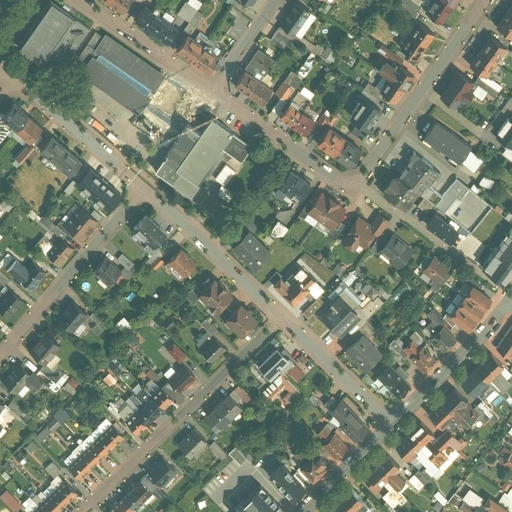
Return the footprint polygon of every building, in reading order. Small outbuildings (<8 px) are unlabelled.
[(111,0),(110,3),(123,12),(130,0),(111,0)] [(421,6),(411,0),(404,0),(403,2),(417,12),(421,6)] [(452,8),(440,0),(433,0),(426,12),(442,23),(452,8)] [(90,29),(50,1),(50,2),(49,1),(49,2),(18,46),(18,47),(58,75),(59,75),(66,65),(68,65),(70,61),(70,60),(90,30),(90,29)] [(245,7),(236,1),(232,7),(241,13),(245,7)] [(197,11),(185,2),(177,14),(189,22),(194,15),(197,11)] [(417,12),(403,2),(399,7),(415,19),(419,13),(417,12)] [(309,12),(296,3),(286,18),(285,18),(281,25),(294,34),(299,27),(309,12)] [(161,18),(145,6),(135,20),(151,32),(161,18)] [(511,15),(507,12),(497,27),(511,37),(511,15)] [(189,22),(183,32),(185,29),(190,32),(188,36),(200,19),(194,15),(189,22)] [(178,29),(161,18),(151,32),(168,43),(178,29)] [(434,34),(419,23),(410,36),(425,46),(434,34)] [(291,39),(277,29),(270,40),(283,49),(291,39)] [(187,35),(177,50),(193,61),(203,46),(188,36),(187,35)] [(315,46),(301,36),(297,43),(311,53),(315,46)] [(425,46),(410,36),(401,49),(416,59),(425,46)] [(149,97),(160,80),(162,76),(106,37),(96,51),(97,52),(82,73),(138,111),(149,97)] [(506,48),(491,37),(480,51),(496,62),(506,48)] [(214,49),(206,43),(203,46),(211,52),(214,49)] [(211,52),(203,46),(193,61),(209,72),(219,57),(211,52)] [(329,46),(322,54),(332,62),(339,54),(329,46)] [(394,54),(388,50),(385,54),(391,58),(394,54)] [(259,51),(245,70),(235,85),(250,96),(261,81),(252,75),(256,70),(264,76),(274,61),(259,51)] [(496,62),(480,51),(470,66),(485,77),(496,62)] [(413,77),(398,66),(397,69),(386,61),(379,72),(389,79),(404,89),(413,77)] [(472,82),(458,72),(457,72),(458,73),(453,80),(453,79),(447,87),(461,97),(462,97),(461,96),(466,89),(467,90),(467,89),(472,82)] [(298,73),(288,86),(294,90),(303,77),(298,73)] [(485,83),(478,78),(474,83),(474,84),(487,93),(491,87),(485,83)] [(502,87),(489,78),(485,83),(491,87),(498,92),(502,87)] [(404,89),(389,79),(381,91),(381,92),(395,102),(404,89)] [(195,105),(160,80),(149,97),(188,124),(200,134),(210,120),(201,114),(197,120),(189,114),(195,105)] [(272,89),(261,81),(250,96),(262,104),(272,89)] [(283,82),(275,94),(280,98),(288,86),(283,82)] [(487,93),(474,84),(474,83),(472,82),(467,89),(472,93),(482,100),(487,93)] [(381,91),(368,83),(364,89),(377,98),(381,92),(381,91)] [(288,86),(280,98),(286,101),(288,98),(291,100),(296,93),(293,90),(294,90),(288,86)] [(461,97),(447,87),(440,97),(455,107),(461,97)] [(498,92),(491,87),(487,93),(494,98),(498,92)] [(466,89),(461,96),(462,97),(461,97),(466,101),(472,93),(467,89),(467,90),(466,89)] [(310,100),(298,91),(291,100),(289,103),(302,111),(302,112),(310,100)] [(351,116),(367,128),(380,110),(364,98),(351,116)] [(24,112),(14,103),(4,115),(2,118),(10,125),(16,130),(29,116),(24,112)] [(302,111),(289,103),(280,117),(292,125),(302,111)] [(302,112),(302,111),(292,125),(305,134),(314,120),(302,112)] [(338,117),(332,113),(329,118),(326,123),(331,126),(338,117)] [(2,114),(0,115),(0,138),(1,139),(9,130),(7,128),(10,125),(2,118),(4,115),(2,114)] [(323,114),(317,123),(323,127),(326,123),(329,118),(323,114)] [(42,128),(29,116),(16,130),(30,142),(42,128)] [(200,134),(188,124),(166,154),(166,155),(167,156),(164,159),(163,159),(164,160),(156,171),(155,170),(155,171),(191,196),(199,184),(196,182),(221,148),(241,162),(252,147),(232,133),(232,132),(212,117),(210,120),(200,134)] [(471,147),(435,122),(424,137),(425,138),(433,144),(451,156),(459,162),(460,162),(461,161),(469,150),(471,147)] [(511,149),(511,132),(504,127),(496,138),(511,149)] [(329,128),(318,143),(334,155),(345,139),(329,128)] [(367,136),(357,129),(354,134),(363,141),(367,136)] [(67,149),(52,136),(40,150),(55,163),(67,149)] [(361,151),(345,139),(334,155),(350,166),(361,151)] [(30,142),(16,158),(22,163),(35,147),(30,142)] [(82,162),(67,149),(55,163),(70,176),(82,162)] [(474,154),(469,150),(461,161),(474,172),(483,161),(474,154)] [(439,172),(415,153),(407,163),(408,164),(399,176),(419,192),(424,197),(434,205),(444,213),(454,201),(454,200),(451,204),(442,197),(428,186),(439,172)] [(120,194),(90,168),(77,183),(108,209),(120,194)] [(310,184),(290,170),(278,187),(274,193),(282,198),(286,192),(291,196),(289,197),(296,202),(297,200),(299,201),(310,184)] [(490,189),(494,181),(484,175),(480,183),(490,189)] [(419,192),(399,176),(396,179),(393,177),(385,187),(388,189),(384,194),(395,202),(396,201),(404,208),(411,200),(419,192)] [(456,178),(442,197),(451,204),(454,200),(454,201),(456,198),(459,200),(469,188),(456,178)] [(228,201),(234,193),(223,185),(218,193),(228,201)] [(314,204),(308,212),(309,213),(319,220),(333,200),(330,198),(329,199),(321,194),(314,204)] [(434,205),(424,197),(417,206),(427,214),(434,205)] [(0,204),(9,211),(14,205),(6,198),(0,204)] [(333,200),(319,220),(330,228),(331,228),(337,220),(344,210),(335,203),(336,202),(333,200)] [(309,201),(298,216),(302,218),(305,218),(309,213),(308,212),(314,204),(309,201)] [(97,222),(80,207),(72,216),(90,231),(97,222)] [(426,226),(454,243),(463,229),(434,213),(426,226)] [(56,226),(43,215),(39,221),(52,232),(57,227),(56,226)] [(379,215),(370,227),(376,231),(374,233),(379,237),(379,236),(389,222),(379,215)] [(90,231),(72,216),(65,225),(71,231),(82,240),(90,231)] [(161,230),(146,216),(134,228),(144,238),(148,242),(149,242),(150,243),(154,238),(161,230)] [(247,217),(239,226),(245,232),(248,228),(252,231),(257,224),(247,217)] [(370,227),(358,218),(342,241),(351,247),(353,243),(358,242),(364,247),(374,233),(376,231),(370,227)] [(337,220),(331,228),(330,228),(327,233),(328,236),(335,241),(345,226),(337,220)] [(288,229),(278,221),(269,234),(274,237),(283,236),(288,229)] [(65,225),(62,222),(59,222),(56,226),(57,227),(68,236),(71,231),(65,225)] [(511,228),(494,253),(501,258),(501,259),(511,266),(511,228)] [(471,234),(466,230),(459,238),(464,242),(471,234)] [(249,232),(238,242),(239,244),(235,248),(234,247),(233,247),(254,268),(255,267),(253,265),(260,258),(260,259),(268,251),(269,253),(270,252),(249,232)] [(387,242),(379,236),(379,237),(370,249),(378,255),(380,252),(382,249),(387,242)] [(411,251),(393,236),(387,242),(382,249),(380,252),(398,267),(411,251)] [(73,248),(61,238),(47,253),(60,265),(67,257),(66,256),(73,248)] [(161,246),(154,238),(150,243),(151,244),(138,257),(144,263),(161,246)] [(489,249),(478,241),(472,249),(482,257),(489,249)] [(180,248),(169,261),(165,265),(172,271),(176,268),(184,275),(196,263),(180,248)] [(8,254),(1,262),(3,264),(2,264),(6,267),(13,258),(8,254)] [(427,255),(418,266),(423,271),(432,260),(427,255)] [(33,262),(27,269),(13,257),(13,258),(6,267),(5,267),(14,275),(19,279),(19,278),(32,289),(46,273),(33,262)] [(105,257),(92,272),(94,274),(99,278),(101,276),(110,284),(121,271),(105,257)] [(158,257),(149,267),(153,272),(163,261),(158,257)] [(447,268),(434,257),(432,260),(423,271),(437,281),(445,271),(447,268)] [(501,258),(495,266),(485,259),(480,266),(490,273),(490,274),(503,284),(511,272),(511,266),(501,259),(501,258)] [(14,275),(5,267),(6,267),(2,264),(0,266),(0,272),(9,281),(14,275)] [(297,277),(288,286),(280,278),(273,284),(282,293),(281,293),(293,304),(304,294),(310,300),(315,295),(315,296),(323,288),(319,284),(319,285),(301,267),(294,274),(297,277)] [(437,281),(436,282),(441,286),(450,275),(445,271),(437,281)] [(9,281),(0,272),(0,282),(5,286),(9,281)] [(482,286),(469,276),(465,282),(472,287),(473,287),(478,291),(482,286)] [(219,282),(218,283),(214,280),(202,293),(201,294),(203,295),(208,300),(208,303),(207,304),(215,312),(216,312),(223,304),(231,296),(225,290),(226,289),(219,282)] [(367,281),(360,289),(373,299),(379,292),(367,281)] [(196,287),(182,294),(193,305),(203,295),(201,294),(202,293),(196,287)] [(478,291),(473,287),(472,287),(465,297),(483,310),(491,300),(478,291)] [(343,289),(330,302),(333,305),(323,314),(331,322),(330,323),(340,333),(353,320),(348,315),(358,305),(343,289)] [(10,290),(0,301),(0,309),(9,317),(23,300),(10,290)] [(483,310),(465,297),(458,307),(476,320),(483,310)] [(316,300),(302,313),(308,319),(321,305),(316,300)] [(72,302),(58,318),(69,329),(77,320),(80,322),(87,315),(72,302)] [(223,304),(216,312),(215,312),(212,314),(223,324),(228,319),(227,319),(233,313),(223,304)] [(245,310),(240,305),(233,313),(227,319),(228,319),(236,327),(236,330),(242,335),(245,332),(249,332),(249,327),(256,320),(250,314),(250,310),(245,310)] [(358,305),(348,315),(353,320),(359,326),(366,320),(370,316),(358,305)] [(476,320),(458,307),(451,316),(451,317),(456,321),(468,330),(476,320)] [(443,318),(433,308),(426,315),(432,321),(440,329),(443,326),(443,327),(447,322),(443,318)] [(106,325),(93,312),(89,316),(102,329),(106,325)] [(456,321),(451,317),(451,316),(447,313),(443,318),(447,322),(452,327),(456,321)] [(124,316),(116,324),(125,333),(133,326),(124,316)] [(219,332),(206,318),(200,324),(214,337),(219,332)] [(170,319),(164,325),(168,329),(174,323),(170,319)] [(77,320),(69,329),(72,331),(73,331),(81,323),(80,322),(77,320)] [(359,326),(355,331),(360,336),(362,335),(367,339),(376,330),(366,320),(359,326)] [(443,326),(440,329),(432,321),(425,328),(433,336),(431,338),(444,352),(456,340),(443,327),(443,326)] [(367,339),(362,335),(360,336),(355,331),(350,335),(355,341),(346,350),(364,369),(380,353),(367,339)] [(59,347),(45,334),(30,351),(45,364),(49,360),(54,353),(59,347)] [(511,338),(506,335),(496,349),(510,359),(510,358),(511,359),(511,338)] [(214,337),(201,350),(212,361),(225,348),(214,337)] [(403,349),(394,340),(389,344),(404,359),(408,355),(409,355),(403,349)] [(420,349),(412,341),(403,349),(409,355),(408,355),(411,358),(410,358),(423,372),(435,360),(422,347),(420,349)] [(185,356),(173,343),(167,349),(179,362),(185,356)] [(287,359),(277,348),(258,366),(264,372),(267,368),(274,375),(280,369),(282,368),(281,367),(282,366),(281,365),(287,359)] [(491,354),(476,369),(488,381),(491,378),(499,386),(495,389),(500,394),(510,384),(498,371),(503,366),(491,354)] [(114,356),(106,364),(113,372),(122,364),(114,356)] [(287,359),(281,365),(282,366),(286,370),(294,362),(289,357),(287,359)] [(49,360),(45,364),(40,370),(52,380),(55,383),(64,373),(49,360)] [(295,364),(288,372),(298,381),(306,373),(295,364)] [(396,372),(388,364),(378,374),(386,382),(384,384),(392,392),(390,394),(393,398),(394,398),(395,398),(397,398),(410,385),(405,380),(396,372)] [(30,375),(18,365),(4,381),(17,392),(25,383),(34,391),(42,381),(35,375),(32,373),(30,375)] [(184,366),(169,380),(180,392),(195,377),(184,366)] [(409,376),(401,368),(396,372),(405,380),(409,376)] [(157,376),(150,369),(145,374),(152,381),(157,376)] [(476,369),(475,369),(462,382),(474,395),(482,387),(486,391),(485,391),(495,401),(501,395),(488,381),(476,369)] [(52,380),(40,370),(35,375),(42,381),(47,386),(52,380)] [(110,385),(116,378),(110,372),(103,379),(110,385)] [(263,392),(271,400),(284,388),(287,392),(282,396),(291,405),(302,394),(282,373),(263,392)] [(72,377),(65,387),(72,393),(80,383),(72,377)] [(173,399),(161,388),(153,397),(164,408),(173,399)] [(467,402),(455,389),(442,402),(460,420),(465,426),(477,415),(466,403),(467,402)] [(242,407),(229,394),(219,405),(231,418),(242,407)] [(341,405),(332,396),(323,404),(333,415),(334,413),(341,405)] [(164,408),(153,397),(144,405),(155,416),(164,408)] [(24,411),(12,400),(7,407),(19,417),(24,411)] [(442,402),(429,414),(441,426),(447,420),(453,426),(460,420),(442,402)] [(155,416),(144,405),(135,413),(147,425),(155,416)] [(231,418),(219,405),(208,415),(217,424),(221,428),(231,418)] [(351,416),(341,405),(334,413),(344,423),(341,426),(355,440),(367,428),(353,414),(351,416)] [(62,407),(54,415),(59,420),(50,428),(53,432),(70,416),(62,407)] [(490,418),(484,412),(479,417),(484,423),(490,418)] [(135,413),(126,422),(138,433),(147,425),(135,413)] [(217,424),(208,415),(203,420),(211,429),(217,424)] [(106,418),(98,426),(98,427),(104,433),(112,424),(106,418)] [(421,422),(408,435),(437,465),(446,456),(434,443),(428,448),(424,443),(433,434),(421,422)] [(104,433),(103,433),(115,445),(124,436),(112,424),(104,433)] [(319,425),(314,430),(317,433),(322,428),(319,425)] [(47,426),(36,437),(41,442),(52,431),(47,426)] [(332,435),(324,426),(322,428),(317,433),(325,442),(322,445),(330,454),(335,459),(347,447),(334,433),(332,435)] [(98,427),(89,435),(95,441),(103,433),(104,433),(98,427)] [(194,430),(179,444),(179,443),(178,444),(188,454),(194,448),(197,450),(206,441),(194,429),(194,430)] [(455,439),(447,430),(441,435),(450,444),(455,439)] [(115,445),(103,433),(95,441),(106,453),(115,445)] [(89,435),(80,444),(86,450),(95,441),(89,435)] [(437,465),(408,435),(396,446),(407,459),(408,458),(410,460),(414,455),(412,454),(416,450),(418,453),(416,455),(427,466),(425,467),(432,475),(439,467),(437,465)] [(450,444),(441,435),(434,443),(446,456),(450,461),(451,461),(456,455),(458,453),(456,451),(450,444)] [(455,439),(450,444),(456,451),(461,445),(455,439)] [(30,451),(37,445),(33,441),(26,447),(30,451)] [(106,453),(95,441),(86,450),(97,461),(106,453)] [(227,455),(215,441),(209,446),(222,460),(224,458),(227,455)] [(330,454),(322,445),(318,449),(322,453),(326,458),(330,454)] [(236,446),(229,452),(240,465),(247,459),(236,446)] [(320,455),(316,458),(313,454),(308,459),(299,449),(294,454),(303,463),(300,467),(313,480),(326,468),(322,464),(325,461),(320,455)] [(318,449),(313,454),(316,458),(320,455),(322,453),(318,449)] [(97,461),(86,450),(78,458),(89,470),(97,461)] [(388,454),(375,466),(387,478),(395,471),(399,466),(388,454)] [(446,456),(437,465),(439,467),(443,470),(450,463),(450,461),(446,456)] [(78,458),(69,467),(80,478),(89,470),(78,458)] [(176,471),(163,458),(149,472),(157,481),(163,486),(169,480),(168,478),(176,471)] [(257,493),(224,458),(222,460),(214,467),(239,493),(242,497),(247,501),(252,497),(257,493)] [(45,468),(53,476),(61,469),(54,460),(45,468)] [(297,470),(291,465),(287,469),(294,475),(297,472),(297,471),(297,470)] [(387,478),(375,466),(367,474),(369,476),(377,484),(379,486),(382,483),(387,478)] [(313,480),(300,467),(298,469),(297,470),(297,471),(297,472),(309,484),(313,480)] [(287,469),(287,468),(281,474),(288,481),(281,487),(293,500),(306,488),(294,475),(287,469)] [(430,479),(420,469),(414,475),(424,485),(430,479)] [(405,482),(395,471),(387,478),(397,489),(405,482)] [(157,481),(149,472),(145,476),(153,484),(157,481)] [(309,484),(297,472),(294,475),(306,488),(309,484)] [(424,485),(414,475),(408,480),(418,491),(424,485)] [(377,484),(369,476),(364,480),(372,489),(377,484)] [(397,489),(387,478),(382,483),(389,490),(382,497),(393,508),(405,496),(397,489)] [(66,481),(57,490),(68,501),(77,493),(66,481)] [(152,492),(141,481),(132,489),(143,501),(152,492)] [(143,501),(132,489),(123,498),(134,509),(143,501)] [(363,501),(351,489),(341,499),(353,511),(363,502),(363,501)] [(68,501),(57,490),(48,498),(59,510),(68,501)] [(439,490),(435,494),(443,504),(448,500),(439,490)] [(511,497),(507,495),(504,493),(497,503),(509,511),(511,511),(511,497)] [(247,501),(242,497),(238,500),(238,501),(242,506),(247,501)] [(269,498),(268,497),(267,498),(268,498),(259,506),(256,504),(257,502),(252,497),(247,501),(256,510),(257,511),(280,511),(282,511),(281,510),(269,498)] [(56,511),(59,510),(48,498),(40,507),(45,511),(56,511)] [(131,511),(134,509),(123,498),(114,506),(120,511),(131,511)] [(509,511),(497,503),(489,498),(485,504),(488,507),(487,508),(479,503),(475,509),(479,511),(509,511)] [(351,511),(353,511),(341,499),(330,509),(333,511),(351,511)] [(479,503),(473,499),(469,505),(475,509),(479,503)] [(16,511),(21,508),(12,500),(7,505),(13,511),(16,511)] [(247,501),(242,506),(248,511),(249,511),(250,511),(253,511),(256,510),(247,501)] [(440,511),(443,504),(437,501),(434,508),(440,511)] [(363,502),(356,508),(360,511),(361,511),(367,506),(363,502)]
